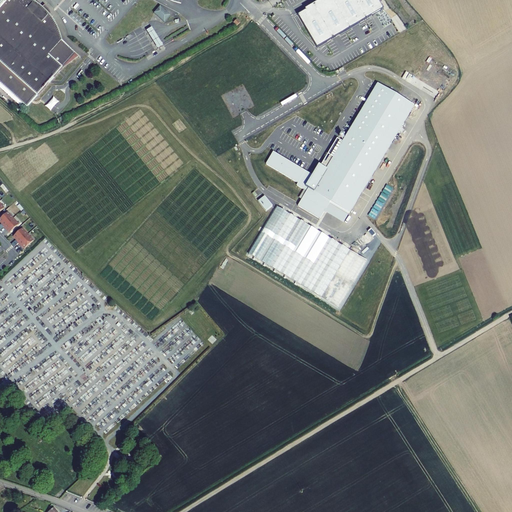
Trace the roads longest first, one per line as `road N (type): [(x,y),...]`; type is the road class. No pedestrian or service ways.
road 1 (track): [(184,511),(511,313)]
road 2 (track): [(396,382),(480,511)]
